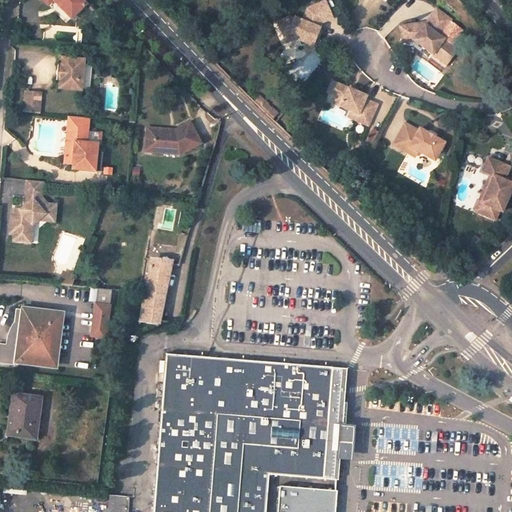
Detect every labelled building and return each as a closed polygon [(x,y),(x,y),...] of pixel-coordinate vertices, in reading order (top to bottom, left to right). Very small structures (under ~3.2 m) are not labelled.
[(82,0),(43,0),(48,5),(52,0),(55,0),(71,16),(85,3),(82,0)] [(325,3),(308,11),(302,24),(291,19),(280,23),(284,31),(282,35),(286,45),(296,41),(298,41),(301,48),(304,47),(308,45),(312,47),(314,51),(322,48),(317,36),(322,25),(332,20),(325,3)] [(422,26),(403,27),(404,44),(417,43),(442,62),(453,47),(442,38),(454,22),(440,12),(428,27),(422,28),(422,26)] [(308,45),(304,47),(307,54),(314,51),(312,47),(308,45)] [(460,52),(453,47),(442,62),(448,67),(460,52)] [(58,65),(57,79),(61,80),(60,88),(81,89),(83,60),(62,58),(62,65),(58,65)] [(366,98),(333,83),(328,94),(334,97),(331,104),(351,113),(358,116),(355,122),(368,128),(377,107),(365,101),(366,98)] [(41,92),(25,91),(23,112),(40,113),(41,92)] [(358,116),(351,113),(348,119),(355,122),(358,116)] [(67,116),(63,163),(67,164),(67,168),(95,170),(97,143),(86,142),(84,140),(85,130),(80,130),(81,117),(67,116)] [(87,131),(88,117),(81,117),(80,130),(85,130),(87,131)] [(173,129),(145,127),(144,137),(152,138),(151,151),(179,153),(200,142),(190,121),(173,129)] [(418,133),(405,126),(392,147),(408,156),(411,150),(418,154),(434,163),(444,145),(419,131),(418,133)] [(144,137),(143,151),(151,151),(152,138),(144,137)] [(411,150),(408,156),(415,160),(418,154),(411,150)] [(510,169),(488,160),(483,173),(490,176),(494,178),(483,205),(479,203),(475,214),(497,222),(500,212),(503,214),(511,192),(511,184),(505,182),(510,169)] [(494,178),(490,176),(479,203),(483,205),(494,178)] [(43,183),(27,181),(25,201),(28,205),(21,211),(18,236),(22,237),(21,243),(39,245),(41,227),(46,222),(53,216),(63,217),(65,207),(47,206),(41,198),(43,183)] [(188,236),(181,234),(178,244),(185,245),(188,236)] [(178,244),(176,252),(182,254),(185,245),(178,244)] [(171,263),(150,260),(145,290),(131,288),(131,292),(144,293),(139,322),(158,325),(171,263)] [(110,289),(97,288),(91,336),(104,338),(110,289)] [(53,365),(59,314),(41,312),(42,309),(23,307),(23,309),(15,308),(13,322),(12,322),(10,327),(8,333),(6,339),(5,344),(0,343),(0,363),(13,365),(13,364),(17,365),(17,361),(53,365)] [(334,511),(336,489),(278,484),(276,511),(265,511),(268,474),(337,480),(338,469),(339,456),(349,457),(351,440),(352,424),(342,423),(347,367),(325,365),(283,362),(243,359),(201,356),(166,353),(152,511),(334,511)] [(35,415),(38,397),(10,394),(5,431),(16,432),(16,435),(35,437),(37,415),(35,415)]
